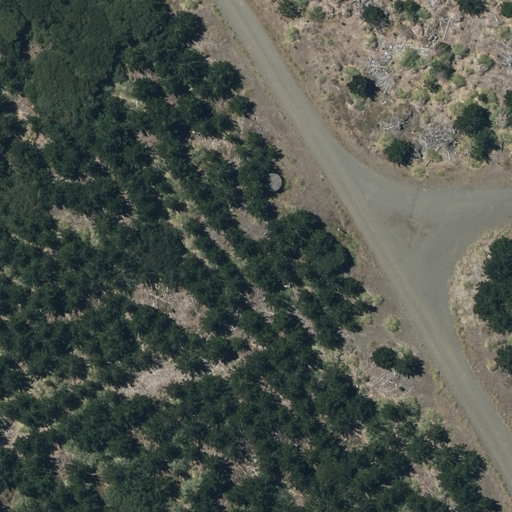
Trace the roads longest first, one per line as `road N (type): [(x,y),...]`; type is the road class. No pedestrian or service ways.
road 1 (track): [(511,461),(230,0)]
road 2 (track): [(386,244),(433,220),(511,203)]
